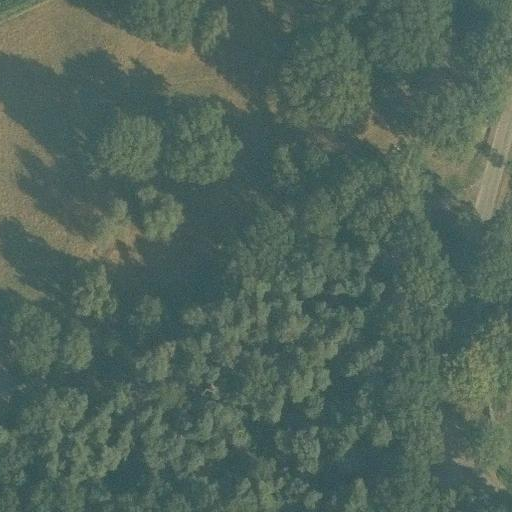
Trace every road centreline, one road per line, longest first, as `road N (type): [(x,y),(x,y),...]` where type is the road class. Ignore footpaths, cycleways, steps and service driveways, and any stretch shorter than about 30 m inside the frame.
road 1 (track): [(496,160),(57,391)]
road 2 (unclassified): [(445,478),(440,386),(511,104)]
